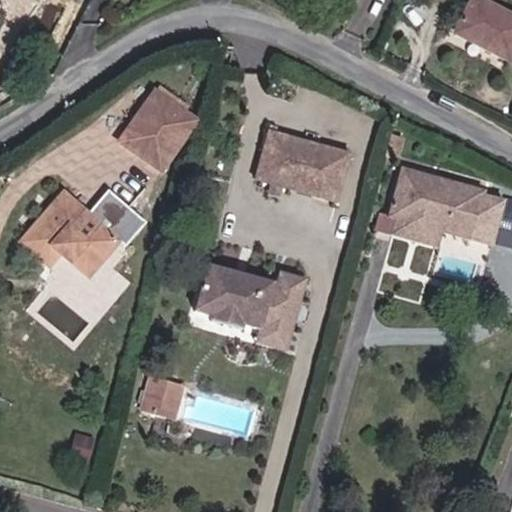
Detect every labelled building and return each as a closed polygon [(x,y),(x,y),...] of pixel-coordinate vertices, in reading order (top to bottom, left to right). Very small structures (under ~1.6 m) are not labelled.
[(511,52),(511,19),(475,0),(472,0),(455,33),(507,62),(511,52)] [(174,100),(157,89),(154,94),(171,105),(174,100)] [(161,172),(195,122),(183,114),(186,109),(174,100),(171,105),(154,94),(119,144),(161,172)] [(336,204),(349,155),(274,134),(276,128),(269,126),(254,181),(270,185),(281,188),(336,204)] [(396,161),(402,140),(390,137),(384,158),(396,161)] [(470,241),(483,192),(435,179),(436,174),(430,172),(428,178),(401,170),(387,219),(441,233),(470,241)] [(97,286),(127,251),(149,226),(108,191),(87,216),(63,195),(21,243),(49,267),(60,254),(61,253),(69,251),(74,256),(70,262),(97,286)] [(278,273),(275,285),(206,267),(194,313),(211,318),(210,323),(240,331),(242,326),(259,331),(263,316),(293,324),(305,281),(278,273)] [(255,345),(285,353),(293,324),(263,316),(259,331),(255,345)] [(155,417),(165,382),(151,377),(141,413),(155,417)]
